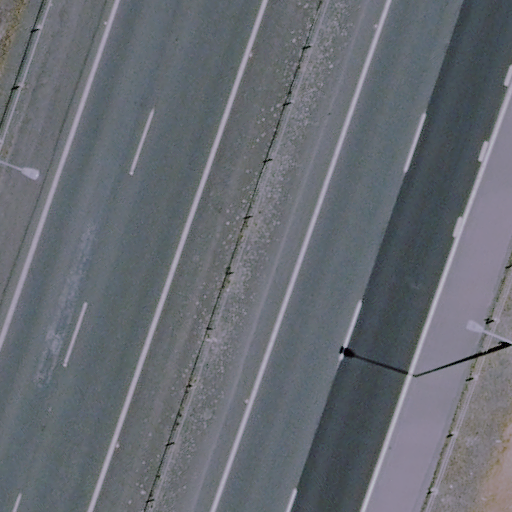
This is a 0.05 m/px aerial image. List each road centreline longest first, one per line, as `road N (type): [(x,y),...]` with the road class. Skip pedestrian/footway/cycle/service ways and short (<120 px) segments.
road 1 (motorway): [(16,511),(192,0)]
road 2 (motorway): [(456,0),(284,511)]
